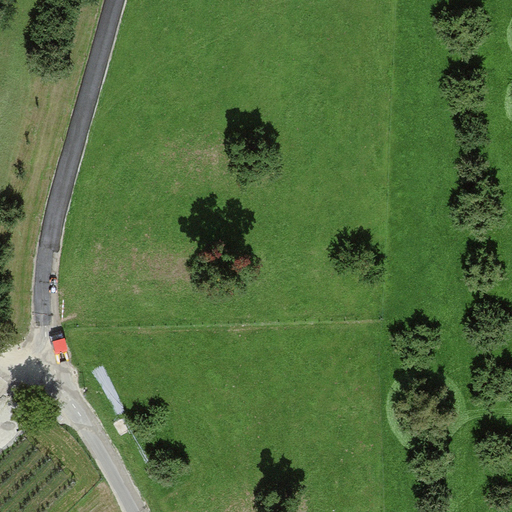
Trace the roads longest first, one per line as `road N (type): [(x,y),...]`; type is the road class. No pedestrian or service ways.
road 1 (unclassified): [(116,0),(49,249),(47,377)]
road 2 (unclassified): [(47,377),(134,511)]
